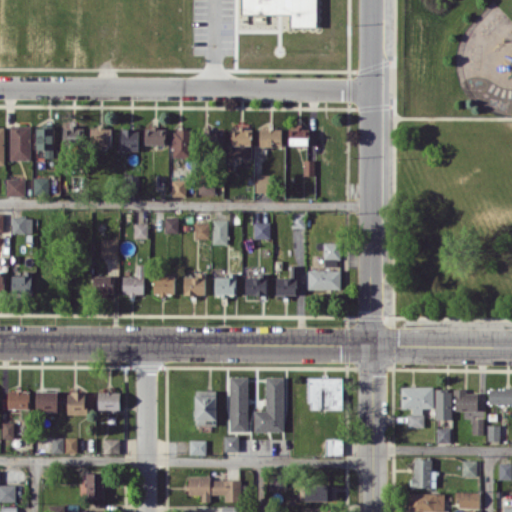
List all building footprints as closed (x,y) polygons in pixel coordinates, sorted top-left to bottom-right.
[(315,25),(314,0),(241,0),(241,13),(290,13),(290,25),(315,25)] [(35,125),(36,149),(43,148),(44,157),(54,157),(53,124),(35,125)] [(10,159),(30,159),(30,125),(10,125),(10,159)] [(111,127),(90,126),(90,144),(111,145),(111,127)] [(63,143),(80,144),(81,128),(63,127),(63,143)] [(165,144),(165,128),(145,127),(145,144),(165,144)] [(231,157),(251,157),(251,128),(231,127),(231,157)] [(288,144),(307,144),(308,128),(289,127),(288,144)] [(138,150),(138,128),(120,128),(119,150),(138,150)] [(282,145),(281,128),(259,129),(260,146),(282,145)] [(192,129),(173,129),(173,156),(192,156),(192,129)] [(303,175),(314,175),(314,160),(304,160),(303,175)] [(255,191),(269,191),(270,174),(256,174),(255,191)] [(33,193),(48,194),(48,177),(34,177),(33,193)] [(25,195),(25,178),(6,178),(6,195),(25,195)] [(172,196),(186,195),(186,179),(172,180),(172,196)] [(199,193),(215,193),(214,179),(199,179),(199,193)] [(32,216),(12,216),(12,232),(32,232),(32,216)] [(165,232),(178,231),(178,216),(165,216),(165,232)] [(227,244),(227,219),(212,219),(212,244),(227,244)] [(270,221),(253,221),(254,238),(270,237),(270,221)] [(148,222),(134,223),(134,237),(148,237),(148,222)] [(194,237),(208,238),(209,222),(195,222),(194,237)] [(118,238),(101,238),(101,256),(118,256),(118,238)] [(339,241),(323,242),(324,266),(340,266),(339,241)] [(123,275),(122,294),(144,294),(144,265),(137,264),(136,276),(123,275)] [(276,277),(276,294),(297,294),(297,265),(290,265),(290,276),(276,277)] [(308,288),(340,288),(340,269),(307,269),(308,288)] [(12,273),(11,291),(31,291),(32,273),(12,273)] [(184,274),(183,294),(205,294),(205,275),(184,274)] [(236,275),(215,274),(215,292),(235,293),(236,275)] [(113,275),(94,275),(94,293),(113,293),(113,275)] [(153,294),(174,294),(174,275),(153,275),(153,294)] [(267,275),(245,275),(245,294),(266,294),(267,275)] [(248,376),(230,376),(229,430),(247,431),(248,376)] [(254,410),(254,431),(282,431),(283,376),(266,376),(265,410),(254,410)] [(343,377),(309,377),(308,408),(322,408),(342,409),(343,377)] [(433,386),(401,386),(401,410),(407,410),(407,427),(424,426),(423,407),(433,407),(433,386)] [(488,403),(511,403),(511,387),(488,387),(488,403)] [(452,389),(436,388),(435,419),(451,419),(452,389)] [(477,410),(478,392),(466,392),(466,388),(454,388),(454,409),(477,410)] [(7,408),(29,408),(30,390),(8,390),(7,408)] [(57,391),(36,390),(35,411),(57,411),(57,391)] [(216,424),(216,390),(194,390),(195,424),(216,424)] [(67,413),(92,414),(93,391),(67,391),(67,413)] [(120,391),(98,391),(98,409),(120,409),(120,391)] [(483,433),(483,418),(472,418),(472,434),(483,433)] [(14,437),(14,422),(2,422),(2,437),(14,437)] [(487,440),(499,439),(499,424),(487,424),(487,440)] [(449,442),(450,427),(437,427),(437,441),(449,442)] [(224,451),(238,450),(238,434),(224,435),(224,451)] [(52,452),(64,452),(63,436),(51,436),(52,452)] [(65,452),(77,451),(77,436),(65,436),(65,452)] [(120,438),(104,438),(104,452),(119,452),(120,438)] [(342,454),(342,438),(326,438),(326,453),(342,454)] [(205,454),(206,439),(189,439),(189,454),(205,454)] [(431,458),(412,458),(413,487),(436,486),(435,469),(432,469),(431,458)] [(476,475),(477,459),(462,459),(462,475),(476,475)] [(511,479),(511,462),(499,462),(499,479),(511,479)] [(104,497),(104,472),(86,472),(86,496),(104,497)] [(189,494),(201,494),(201,500),(210,500),(210,493),(225,494),(224,500),(240,501),(241,478),(189,477),(189,494)] [(333,484),(303,483),(303,486),(302,499),(332,500),(333,484)] [(16,484),(0,484),(0,500),(16,501),(16,484)] [(479,506),(479,491),(456,491),(456,506),(479,506)] [(444,492),(408,492),(408,510),(444,511),(444,492)]
